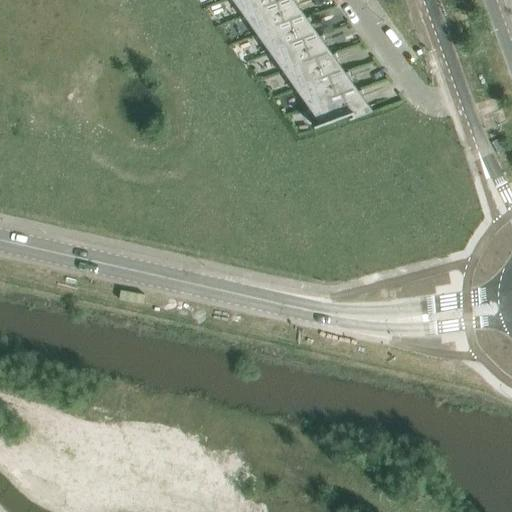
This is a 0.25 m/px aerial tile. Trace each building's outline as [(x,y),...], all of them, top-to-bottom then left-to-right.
[(234,0),(246,16),(287,0),(234,0)] [(306,16),(294,0),(287,0),(246,16),(259,34),(306,16)] [(272,52),(319,34),(306,16),(259,34),(272,52)] [(332,53),(319,34),(272,52),(285,71),(332,53)] [(285,71),(298,89),(345,71),(332,53),(285,71)] [(311,107),(357,89),(345,71),(298,89),(311,107)] [(374,112),(357,89),(311,107),(323,125),(316,127),(317,128),(317,129),(354,115),(355,118),(351,119),(351,121),(374,112)]
